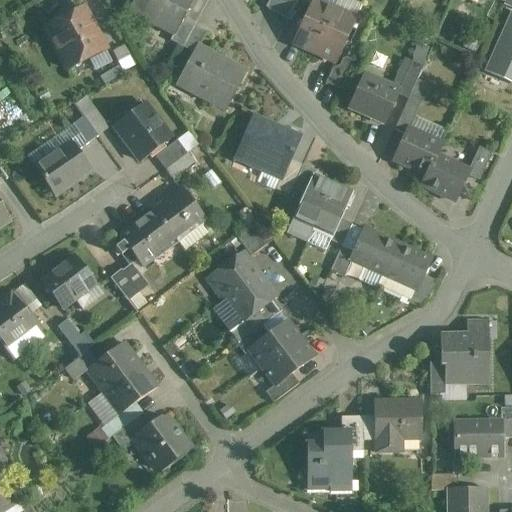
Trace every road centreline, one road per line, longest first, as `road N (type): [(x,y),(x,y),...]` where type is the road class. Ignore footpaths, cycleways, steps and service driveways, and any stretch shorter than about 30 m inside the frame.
road 1 (residential): [(470,251),(344,144),(225,0)]
road 2 (residential): [(238,454),(132,322)]
road 3 (residential): [(470,251),(431,318),(363,360)]
road 4 (residential): [(363,360),(238,454)]
road 5 (residential): [(0,266),(83,212),(118,203)]
